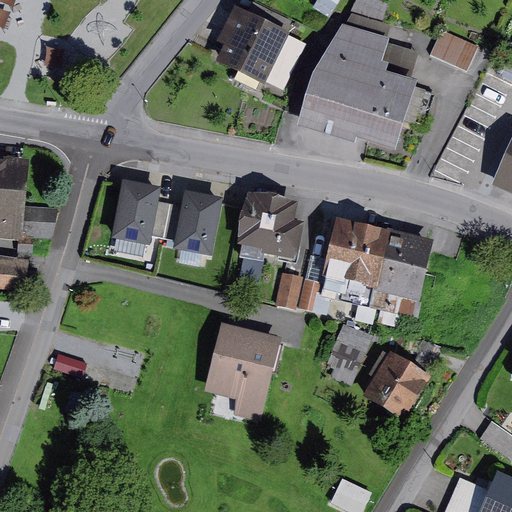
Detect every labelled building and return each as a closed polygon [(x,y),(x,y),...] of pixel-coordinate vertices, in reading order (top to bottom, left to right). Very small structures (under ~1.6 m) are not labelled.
[(287,37),(294,22),(257,5),(250,19),(287,37)] [(286,93),(309,47),(287,37),(250,19),(235,11),(219,43),(230,48),(223,62),(286,93)] [(416,90),(379,78),(382,68),(377,67),(384,43),(344,30),(318,74),(303,117),(401,148),(409,123),(406,122),(416,90)] [(482,48),(445,32),(435,55),(472,72),(482,48)] [(409,123),(428,129),(438,97),(416,90),(406,122),(409,123)] [(29,166),(0,163),(0,234),(23,237),(25,209),(29,166)] [(511,163),(502,187),(511,190),(511,163)] [(161,203),(163,192),(126,185),(116,237),(153,244),(154,237),(161,203)] [(215,256),(225,204),(188,197),(186,208),(180,241),(178,249),(215,256)] [(269,262),(270,253),(280,255),(299,258),(305,227),(296,225),(299,208),(258,200),(246,258),(251,259),(265,262),(269,262)] [(154,237),(167,239),(173,206),(161,203),(154,237)] [(186,208),(173,206),(167,239),(180,241),(186,208)] [(25,209),(23,237),(56,239),(62,212),(25,209)] [(435,245),(346,224),(337,260),(319,256),(306,309),(332,315),(337,296),(418,316),(435,245)] [(298,266),(299,258),(280,255),(279,262),(298,266)] [(247,280),(261,283),(265,262),(251,259),(247,280)] [(0,285),(31,289),(34,267),(0,262),(0,285)] [(307,280),(289,276),(282,307),(300,311),(307,280)] [(71,311),(59,356),(139,378),(149,342),(156,344),(168,300),(115,285),(105,321),(71,311)] [(342,344),(349,347),(336,376),(354,384),(374,338),(349,328),(342,344)] [(273,373),(280,346),(226,332),(212,389),(246,398),(242,416),(261,420),(273,373)] [(287,347),(280,346),(273,373),(280,374),(287,347)] [(433,379),(397,357),(371,397),(407,420),(433,379)] [(511,511),(511,483),(496,476),(489,491),(464,480),(454,501),(449,511),(511,511)] [(344,479),(333,504),(351,511),(364,511),(373,491),(344,479)]
